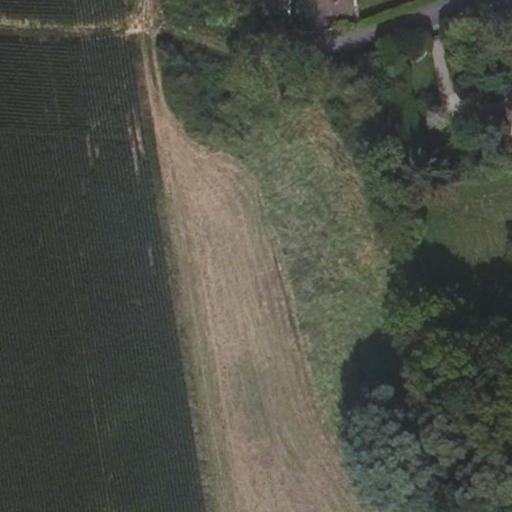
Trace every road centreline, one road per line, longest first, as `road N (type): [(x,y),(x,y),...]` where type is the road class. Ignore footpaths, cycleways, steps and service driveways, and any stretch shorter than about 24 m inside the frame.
road 1 (track): [(459,7),(307,52),(241,60),(186,41),(121,34)]
road 2 (track): [(0,36),(121,34)]
